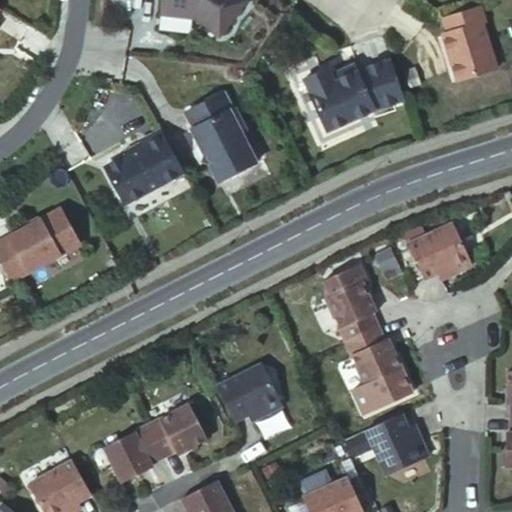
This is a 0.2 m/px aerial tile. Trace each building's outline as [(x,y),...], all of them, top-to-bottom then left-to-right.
[(160,0),(159,14),(193,18),(195,16),(201,20),(200,23),(218,36),(244,1),(242,0),(160,0)] [(482,6),(443,19),(448,34),(443,35),(449,56),(454,55),(457,64),(452,65),(458,84),(497,71),(482,24),(487,22),(482,6)] [(352,62),(330,74),(337,87),(359,76),(352,62)] [(406,105),(392,64),(359,76),(337,87),(330,74),(328,69),(302,83),(330,139),(377,115),(406,105)] [(225,95),(186,113),(194,129),(198,138),(203,151),(197,164),(211,169),(219,184),(263,162),(237,109),(232,111),(225,95)] [(143,148),(105,169),(126,207),(185,174),(162,131),(141,143),(143,148)] [(198,138),(192,151),(197,164),(203,151),(198,138)] [(0,248),(0,262),(13,287),(83,248),(64,213),(0,248)] [(413,247),(428,282),(431,281),(456,270),(453,263),(467,257),(454,228),(413,247)] [(329,301),(348,343),(375,331),(369,318),(377,314),(364,285),(329,301)] [(375,331),(348,343),(367,386),(403,370),(389,340),(381,344),(375,331)] [(221,388),(238,423),(265,409),(268,415),(286,406),(265,366),(221,388)] [(151,429),(165,456),(178,449),(182,457),(210,443),(193,408),(151,429)] [(414,444),(401,417),(366,432),(387,478),(428,459),(420,442),(414,444)] [(152,462),(165,456),(151,429),(110,450),(127,485),(156,470),(152,462)] [(68,511),(94,496),(76,462),(32,486),(46,511),(68,511)] [(366,511),(351,478),(305,498),(311,511),(366,511)] [(231,511),(217,483),(183,501),(188,511),(231,511)]
